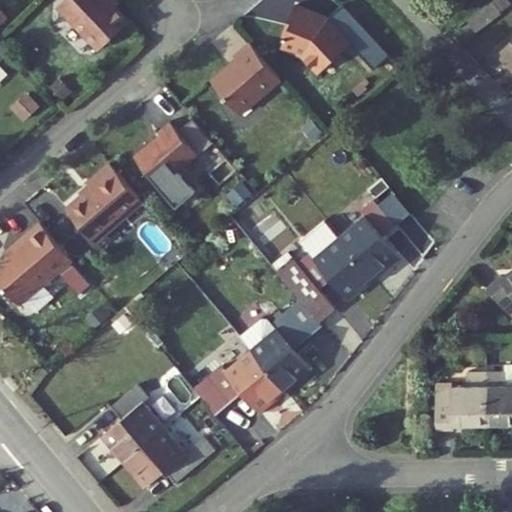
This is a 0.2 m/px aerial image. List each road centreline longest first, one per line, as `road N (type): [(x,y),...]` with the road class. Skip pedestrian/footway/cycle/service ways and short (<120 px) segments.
road 1 (residential): [(297,444),(346,399),(511,188)]
road 2 (residential): [(173,0),(167,45),(0,187)]
road 3 (residential): [(297,444),(356,473),(511,472)]
